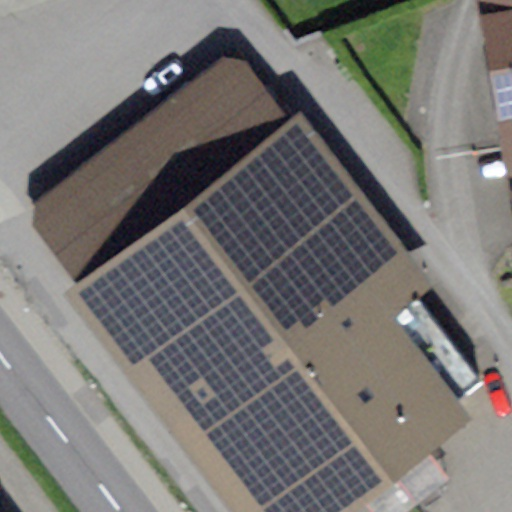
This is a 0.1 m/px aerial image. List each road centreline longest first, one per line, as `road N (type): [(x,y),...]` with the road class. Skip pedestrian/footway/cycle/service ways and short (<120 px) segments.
road 1 (unknown): [(511,380),(477,307),(402,191),(309,70),(266,37),(153,17),(0,59)]
road 2 (secondary): [(0,351),(122,511)]
